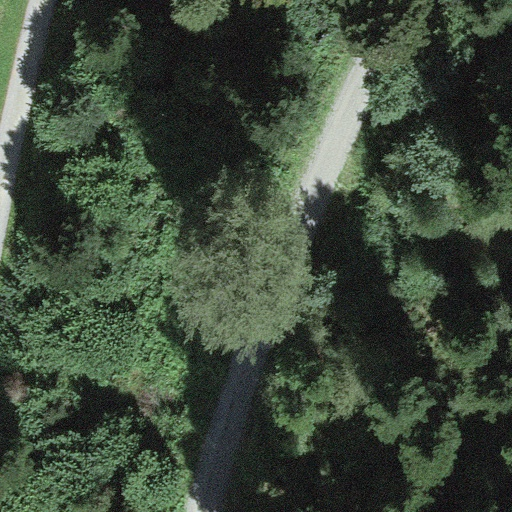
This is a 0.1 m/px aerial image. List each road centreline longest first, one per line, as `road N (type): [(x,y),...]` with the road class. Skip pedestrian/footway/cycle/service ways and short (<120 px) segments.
road 1 (track): [(200,511),(261,273),(402,0)]
road 2 (track): [(33,0),(0,153)]
